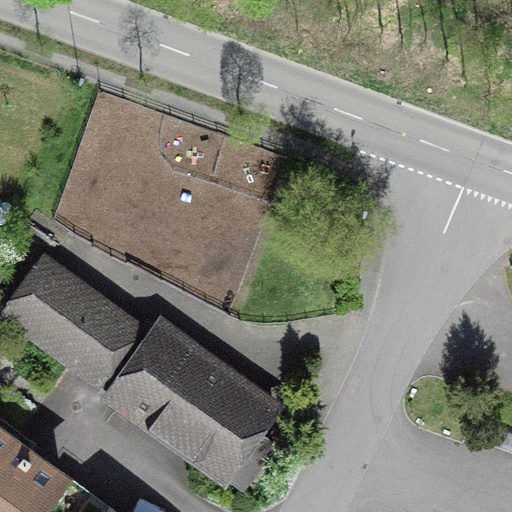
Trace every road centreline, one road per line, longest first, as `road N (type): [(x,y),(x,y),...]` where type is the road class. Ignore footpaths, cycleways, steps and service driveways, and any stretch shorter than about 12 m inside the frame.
road 1 (secondary): [(44,0),(478,158)]
road 2 (residential): [(317,511),(447,233)]
